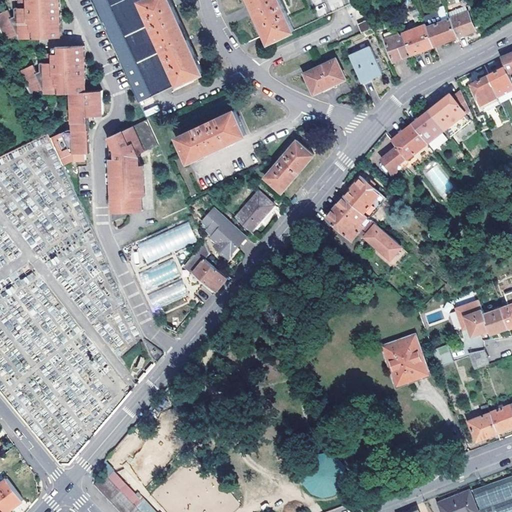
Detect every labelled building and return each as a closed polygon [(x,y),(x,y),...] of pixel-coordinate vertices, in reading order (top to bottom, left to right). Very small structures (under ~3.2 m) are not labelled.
[(10,12),(0,17),(0,29),(2,33),(5,41),(7,45),(20,38),(22,42),(63,39),(62,24),(63,23),(61,0),(31,0),(32,8),(27,8),(26,0),(22,0),(19,0),(20,9),(16,9),(17,18),(14,20),(10,12)] [(91,0),(140,103),(204,72),(170,0),(144,0),(122,10),(113,15),(105,0),(91,0)] [(280,0),(250,0),(271,42),(295,31),(280,0)] [(359,0),(309,0),(319,19),(359,0)] [(450,18),(469,11),(467,5),(448,12),(450,18)] [(450,18),(458,37),(476,31),(469,11),(450,18)] [(458,37),(450,18),(438,22),(435,13),(424,17),(426,24),(435,46),(447,42),(458,37)] [(372,29),(368,21),(359,25),(363,32),(372,29)] [(426,24),(403,33),(412,55),(413,54),(414,57),(423,54),(422,51),(424,50),(435,46),(426,24)] [(412,55),(403,33),(386,39),(394,61),(406,57),(412,55)] [(35,66),(22,77),(31,95),(47,90),(47,96),(66,95),(66,93),(73,93),(75,117),(91,116),(106,115),(105,90),(97,90),(89,91),(88,77),(87,46),(57,48),(57,54),(58,63),(52,63),(52,54),(45,55),(45,63),(42,64),(42,72),(39,74),(35,66)] [(370,47),(350,56),(364,85),(372,81),(371,78),(382,72),(370,47)] [(506,68),(511,81),(511,80),(511,53),(511,54),(502,58),(506,68)] [(337,58),(305,74),(315,94),(346,78),(337,58)] [(506,68),(489,76),(498,96),(511,89),(511,83),(511,81),(506,68)] [(498,96),(489,76),(482,79),(473,84),(477,94),(482,105),(498,96)] [(97,90),(88,77),(89,91),(97,90)] [(430,111),(445,131),(450,137),(474,119),(462,92),(453,98),(451,95),(433,108),(430,111)] [(156,105),(144,111),(147,117),(159,110),(156,105)] [(236,111),(179,138),(190,162),(247,135),(236,111)] [(414,123),(429,143),(443,132),(445,131),(430,111),(422,117),(414,123)] [(91,116),(75,117),(75,130),(92,129),(91,116)] [(159,145),(147,120),(112,137),(109,142),(116,151),(116,154),(121,154),(121,158),(111,159),(112,190),(116,190),(116,194),(113,194),(114,222),(127,215),(124,160),(137,159),(137,155),(159,145)] [(429,143),(414,123),(411,125),(394,139),(398,146),(382,158),(393,173),(398,170),(398,168),(399,164),(407,157),(408,159),(429,143)] [(50,138),(64,167),(76,162),(88,161),(88,153),(93,153),(92,129),(75,130),(72,130),(72,136),(68,136),(66,133),(50,138)] [(443,132),(429,143),(436,152),(450,141),(443,132)] [(298,140),(267,177),(284,192),(316,154),(298,140)] [(116,151),(109,142),(111,159),(121,158),(121,154),(116,154),(116,151)] [(399,164),(398,168),(403,170),(410,165),(410,161),(408,159),(407,157),(399,164)] [(124,160),(127,215),(133,213),(144,212),(142,197),(145,196),(142,167),(138,167),(137,159),(124,160)] [(363,176),(346,196),(364,212),(382,192),(374,186),(377,183),(369,176),(366,179),(363,176)] [(260,192),(238,218),(253,231),(276,205),(260,192)] [(336,207),(328,216),(354,238),(362,229),(367,223),(369,224),(373,220),(364,212),(346,196),(336,207)] [(279,207),(276,205),(253,231),(256,234),(279,207)] [(215,209),(204,222),(210,227),(208,230),(213,235),(212,236),(220,243),(223,246),(221,249),(231,257),(248,237),(215,209)] [(367,223),(362,229),(369,234),(367,236),(392,258),(403,246),(373,220),(369,224),(367,223)] [(190,223),(137,241),(145,262),(197,243),(190,223)] [(103,253),(93,230),(84,234),(87,241),(91,239),(98,255),(103,253)] [(229,277),(207,258),(210,254),(204,241),(189,260),(195,266),(194,267),(197,270),(195,272),(196,273),(201,277),(206,281),(217,291),(229,277)] [(151,287),(179,275),(172,259),(144,271),(151,287)] [(195,266),(189,260),(183,267),(194,276),(196,273),(195,272),(197,270),(194,267),(195,266)] [(32,376),(28,290),(35,294),(38,286),(38,278),(29,267),(26,273),(0,294),(0,389),(1,390),(0,378),(12,378),(9,380),(11,382),(11,389),(18,392),(13,386),(21,386),(21,378),(27,374),(32,376)] [(147,294),(155,310),(189,294),(181,278),(147,294)] [(511,305),(502,309),(509,328),(511,326),(511,305)] [(484,316),(489,330),(491,335),(509,328),(502,309),(484,316)] [(484,316),(483,312),(467,317),(473,336),(489,330),(484,316)] [(415,338),(385,349),(399,385),(428,374),(415,338)] [(439,366),(453,362),(448,345),(434,348),(439,366)] [(151,357),(157,362),(164,354),(158,349),(151,357)] [(472,364),(488,358),(486,352),(470,357),(472,364)] [(475,372),(490,365),(488,358),(472,364),(475,372)] [(491,414),(488,406),(482,408),(485,416),(470,422),(477,441),(498,433),(491,414)] [(491,414),(498,433),(511,428),(511,406),(491,414)] [(335,475),(337,458),(317,456),(315,478),(306,477),(304,493),(327,495),(328,480),(329,475),(335,475)] [(95,485),(121,511),(142,511),(106,474),(95,485)] [(8,480),(0,485),(0,505),(5,511),(9,511),(24,501),(8,480)] [(511,486),(476,501),(480,511),(509,511),(511,511),(511,486)] [(478,511),(469,491),(439,503),(442,511),(478,511)]
